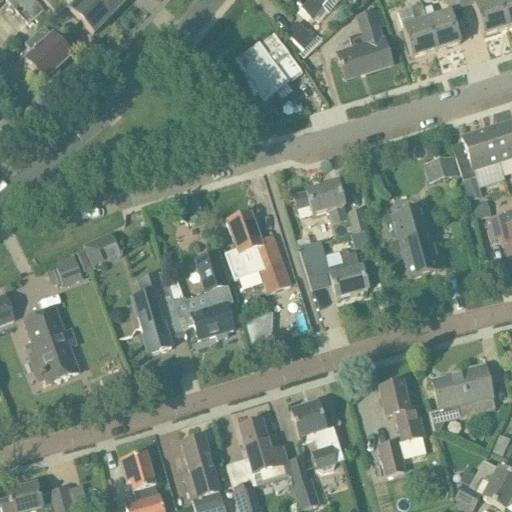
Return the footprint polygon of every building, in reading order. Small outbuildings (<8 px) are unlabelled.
[(0,0),(0,7),(5,3),(28,28),(44,14),(31,0),(0,0)] [(40,0),(58,19),(69,9),(61,0),(40,0)] [(111,20),(90,0),(82,0),(69,14),(94,38),(111,20)] [(126,0),(90,0),(111,20),(129,2),(126,0)] [(329,17),(338,4),(341,0),(297,0),(291,8),(311,24),(322,11),(329,17)] [(444,0),(449,16),(462,12),(460,6),(457,0),(444,0)] [(511,0),(501,0),(498,1),(508,32),(511,30),(511,0)] [(508,32),(498,1),(474,9),(483,40),(508,32)] [(412,63),(436,55),(427,24),(422,8),(411,12),(416,28),(402,32),(412,63)] [(385,30),(379,13),(355,20),(361,38),(348,42),(352,54),(338,59),(346,83),(392,69),(384,44),(382,45),(378,32),(385,30)] [(427,24),(436,55),(461,47),(451,16),(427,24)] [(314,43),(297,25),(285,37),(303,54),(314,43)] [(72,60),(44,30),(25,49),(33,57),(25,64),(44,85),(72,60)] [(300,76),(281,50),(272,39),(259,49),(258,48),(235,66),(264,105),(288,87),(287,86),(300,76)] [(511,125),(486,134),(496,168),(511,162),(511,125)] [(449,151),(467,206),(480,202),(471,176),(496,168),(486,134),(459,143),(460,147),(449,151)] [(431,167),(436,186),(457,180),(451,161),(431,167)] [(344,211),(337,187),(292,200),(296,215),(310,211),(313,219),(328,215),(336,243),(367,234),(362,213),(348,216),(349,218),(345,219),(343,211),(344,211)] [(476,224),(490,220),(485,203),(472,207),(476,224)] [(430,235),(423,210),(390,219),(397,244),(398,243),(410,283),(439,275),(428,235),(430,235)] [(260,245),(249,217),(226,226),(236,254),(224,258),(234,285),(259,276),(268,299),(290,290),(272,241),(260,245)] [(511,217),(508,219),(484,225),(489,245),(502,241),(508,264),(511,263),(511,217)] [(115,244),(111,237),(84,251),(92,269),(101,265),(95,253),(115,244)] [(321,245),(298,251),(304,271),(326,265),(321,245)] [(327,272),(336,304),(367,295),(361,272),(360,272),(355,256),(340,261),(342,268),(327,272)] [(232,308),(217,257),(193,264),(203,297),(206,296),(211,313),(190,320),(197,345),(233,335),(225,310),(232,308)] [(56,269),(65,292),(83,285),(74,262),(56,269)] [(148,360),(171,353),(162,324),(178,319),(173,305),(167,289),(163,276),(136,284),(141,299),(130,303),(148,360)] [(167,289),(173,305),(183,302),(177,286),(167,289)] [(0,331),(15,326),(5,298),(0,299),(0,331)] [(290,339),(310,334),(304,313),(284,319),(290,339)] [(71,333),(63,336),(55,314),(23,326),(47,390),(79,378),(69,352),(77,349),(71,333)] [(429,417),(433,435),(438,437),(444,427),(495,414),(484,370),(457,376),(458,379),(431,385),(438,415),(429,417)] [(128,389),(124,376),(100,384),(104,397),(128,389)] [(424,438),(418,410),(407,413),(401,387),(379,393),(385,421),(396,418),(402,444),(424,438)] [(302,449),(314,445),(317,454),(311,456),(317,475),(318,474),(322,477),(332,474),(333,470),(337,469),(336,467),(342,465),(332,432),(326,433),(317,408),(291,417),(300,443),(302,449)] [(247,429),(239,431),(253,479),(267,475),(271,488),(290,482),(281,454),(269,457),(260,425),(257,426),(257,424),(256,423),(248,426),(247,427),(247,429)] [(202,442),(199,440),(192,441),(191,445),(181,448),(190,480),(185,481),(191,505),(192,504),(193,509),(192,509),(192,511),(222,511),(219,497),(202,442)] [(405,477),(398,445),(377,450),(385,482),(405,477)] [(130,487),(135,505),(125,508),(125,511),(161,511),(157,499),(145,458),(119,466),(126,488),(130,487)] [(484,466),(476,480),(470,492),(462,487),(454,503),(457,504),(455,508),(462,511),(474,511),(481,499),(484,500),(482,503),(500,511),(504,511),(511,498),(511,480),(498,473),(498,474),(484,466)] [(311,511),(319,510),(311,484),(291,490),(298,511),(311,511)] [(0,511),(70,511),(67,495),(49,499),(38,502),(35,489),(4,496),(6,504),(0,506),(0,511)] [(258,511),(252,491),(232,497),(236,511),(258,511)]
